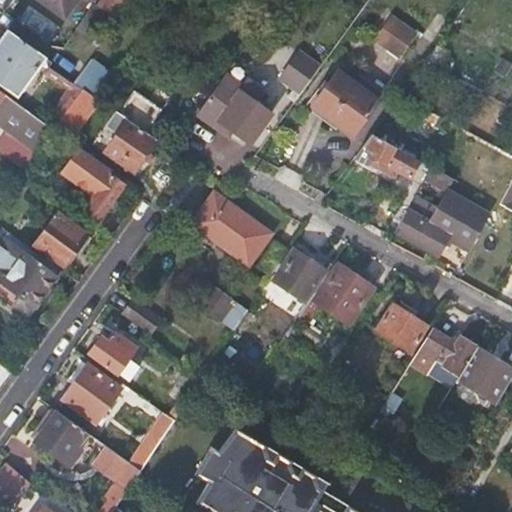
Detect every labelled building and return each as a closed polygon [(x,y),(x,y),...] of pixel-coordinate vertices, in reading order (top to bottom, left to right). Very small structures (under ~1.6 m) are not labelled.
[(77,0),(42,0),(65,17),(77,0)] [(83,0),(61,33),(69,41),(96,0),(83,0)] [(116,0),(98,0),(78,29),(92,39),(119,2),(116,0)] [(422,0),(412,0),(407,9),(429,22),(437,9),(422,0)] [(373,39),(400,59),(419,33),(392,13),(373,39)] [(0,83),(16,95),(47,57),(8,28),(0,39),(0,83)] [(254,69),(294,98),(311,76),(283,57),(280,61),(266,51),(254,69)] [(87,65),(75,82),(82,87),(96,96),(108,79),(87,65)] [(230,67),(197,113),(229,135),(232,130),(249,140),(269,112),(250,97),(257,86),(230,67)] [(352,129),(376,96),(340,72),(334,67),(309,100),(352,129)] [(48,73),(25,107),(46,123),(70,90),(48,73)] [(82,87),(79,91),(93,101),(96,97),(96,96),(82,87)] [(0,104),(10,112),(17,101),(0,88),(0,104)] [(126,109),(152,125),(162,110),(136,93),(126,109)] [(7,133),(35,152),(53,127),(46,123),(25,107),(7,133)] [(133,170),(158,138),(125,116),(117,111),(108,124),(118,131),(104,151),(133,170)] [(53,127),(62,135),(69,124),(60,118),(53,127)] [(367,130),(352,151),(385,169),(389,163),(407,173),(416,157),(367,130)] [(455,178),(433,166),(426,177),(448,188),(455,178)] [(111,200),(124,180),(117,174),(114,178),(110,175),(84,210),(97,219),(107,206),(110,207),(114,203),(111,200)] [(257,256),(274,232),(216,191),(195,221),(221,240),(225,235),(257,256)] [(409,209),(398,230),(440,252),(446,240),(451,233),(458,237),(457,239),(472,246),(490,213),(450,191),(440,209),(434,222),(409,209)] [(416,196),(409,209),(434,222),(440,209),(416,196)] [(34,242),(62,263),(85,232),(58,212),(34,242)] [(0,237),(7,242),(13,234),(5,229),(0,236),(0,237)] [(451,233),(446,240),(453,244),(457,239),(458,237),(451,233)] [(0,278),(34,303),(59,268),(30,247),(16,237),(0,259),(0,278)] [(273,273),(291,247),(278,240),(261,265),(273,273)] [(30,247),(59,268),(62,263),(34,242),(30,247)] [(308,256),(295,247),(275,279),(305,299),(326,268),(313,259),(315,255),(310,252),(308,256)] [(365,266),(355,258),(346,270),(337,264),(315,297),(349,320),(372,287),(365,282),(367,278),(361,274),(365,266)] [(235,327),(243,316),(249,308),(214,284),(200,303),(235,327)] [(161,317),(135,301),(125,316),(150,334),(161,317)] [(407,310),(393,301),(375,329),(409,351),(428,324),(414,315),(418,307),(412,304),(407,310)] [(474,346),(454,334),(451,339),(432,327),(418,349),(421,350),(415,359),(429,367),(434,358),(459,373),(474,346)] [(112,369),(131,382),(143,365),(134,359),(136,355),(132,351),(135,347),(117,335),(110,343),(102,338),(90,353),(112,369)] [(459,373),(457,377),(495,399),(511,368),(511,366),(474,346),(459,373)] [(91,416),(114,382),(80,358),(57,393),(91,416)] [(108,374),(128,387),(131,382),(112,369),(108,374)] [(159,408),(174,418),(184,403),(170,393),(159,408)] [(86,429),(52,406),(41,422),(45,425),(40,432),(75,458),(84,445),(78,440),(86,429)] [(361,511),(347,503),(341,511),(311,511),(329,482),(236,427),(222,450),(211,443),(207,452),(212,455),(199,475),(208,481),(196,500),(215,511),(361,511)] [(147,463),(164,438),(151,430),(134,454),(147,463)] [(5,462),(0,469),(0,496),(13,506),(31,481),(5,462)] [(98,511),(108,511),(115,504),(108,499),(98,511)]
